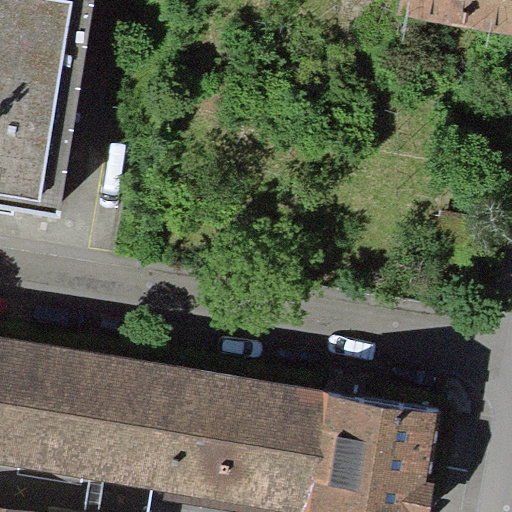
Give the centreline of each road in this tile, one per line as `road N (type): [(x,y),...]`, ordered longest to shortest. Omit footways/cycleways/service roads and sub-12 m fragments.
road 1 (residential): [(0,262),(511,359)]
road 2 (residential): [(511,386),(492,511)]
